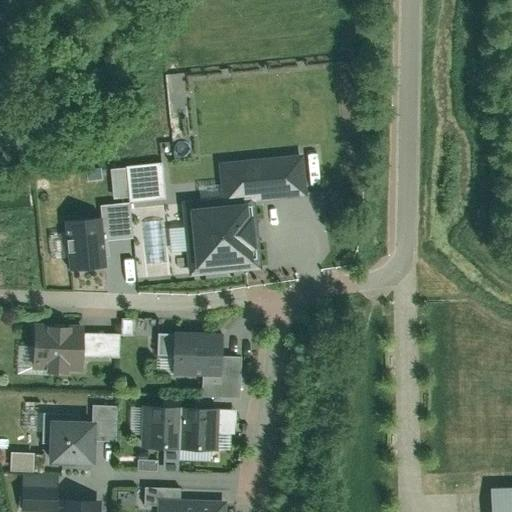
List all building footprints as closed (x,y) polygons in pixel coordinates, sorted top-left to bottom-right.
[(221,198),(182,202),(189,278),(263,270),(256,203),(308,198),(303,154),(217,163),(221,198)] [(163,164),(125,168),(129,204),(167,200),(163,164)] [(99,219),(64,222),(69,271),(107,267),(104,243),(132,241),(129,204),(98,207),(99,219)] [(163,233),(163,220),(141,220),(141,264),(167,264),(167,233),(163,233)] [(124,317),(124,333),(138,333),(138,317),(124,317)] [(84,321),(35,320),(34,369),(84,369),(84,321)] [(225,331),(157,331),(157,356),(170,356),(170,373),(201,374),(201,395),(239,396),(240,353),(224,353),(225,331)] [(181,405),(146,403),(144,445),(179,446),(181,405)] [(216,406),(181,405),(179,446),(214,448),(216,406)] [(95,418),(51,416),(49,460),(93,462),(95,418)] [(13,470),(37,470),(37,451),(13,451),(13,470)] [(60,471),(23,471),(23,508),(59,508),(59,511),(97,511),(97,494),(60,494),(60,471)] [(511,511),(511,486),(490,487),(490,511),(511,511)] [(225,511),(226,495),(158,495),(158,511),(225,511)]
